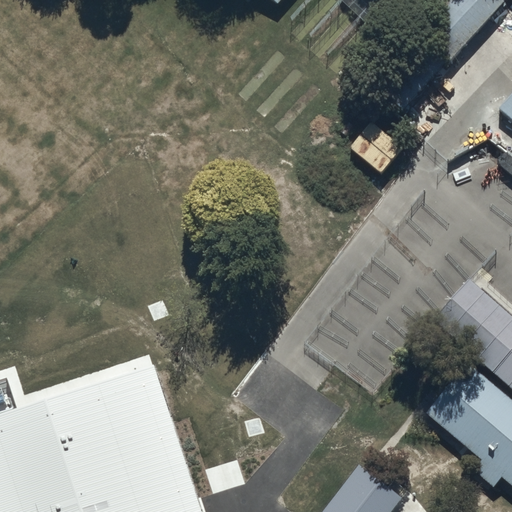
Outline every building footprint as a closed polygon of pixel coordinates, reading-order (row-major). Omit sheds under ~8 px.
[(266,0),(278,10),(286,0),(266,0)] [(506,8),(497,0),(453,0),(420,37),(452,67),(506,8)] [(446,69),(415,39),(370,87),(402,117),(446,69)] [(511,96),(499,111),(511,121),(511,96)] [(487,143),(451,164),(462,182),(498,162),(487,143)] [(476,360),(511,391),(511,317),(472,282),(435,323),(476,360)] [(200,511),(152,363),(0,411),(0,511),(200,511)] [(511,486),(511,400),(471,366),(428,416),(459,442),(511,486)] [(361,466),(324,511),(390,511),(402,498),(369,471),(365,469),(361,466)]
